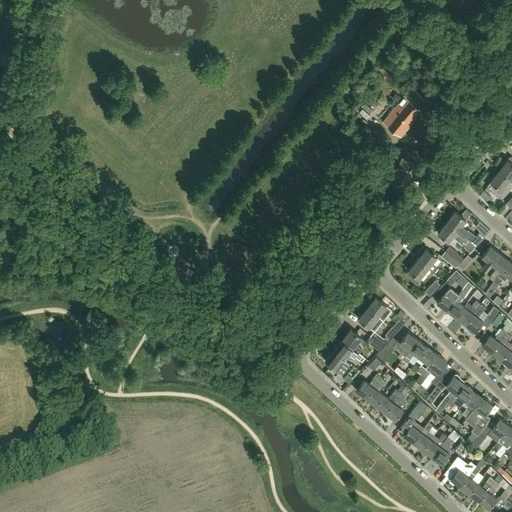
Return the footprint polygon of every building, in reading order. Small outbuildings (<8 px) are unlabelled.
[(400,137),(429,101),(412,87),(382,122),(400,137)] [(498,170),(511,181),(511,157),(510,155),(507,159),(506,159),(498,170)] [(409,176),(415,163),(401,158),(392,180),(405,186),(409,176)] [(510,188),(511,186),(511,181),(498,170),(493,176),(489,181),(490,181),(486,186),(498,196),(502,191),(501,189),(505,184),(510,188)] [(445,221),(463,235),(467,230),(461,225),(465,219),(454,210),(445,221)] [(457,240),(461,235),(462,236),(463,235),(445,221),(437,232),(448,241),(452,236),(457,240)] [(475,245),(484,236),(479,232),(470,242),(475,245)] [(416,258),(427,267),(433,272),(437,267),(431,262),(436,256),(422,246),(417,252),(419,254),(416,258)] [(449,246),(445,251),(460,262),(463,259),(457,254),(458,253),(449,246)] [(486,270),(491,263),(491,264),(499,253),(489,246),(481,256),(486,260),(481,267),(486,270)] [(457,265),(460,262),(445,251),(440,256),(455,267),(457,265)] [(509,261),(499,253),(491,264),(496,267),(493,271),(493,272),(488,278),(493,281),(501,271),(509,261)] [(472,259),(467,254),(463,259),(460,262),(457,265),(461,270),(472,259)] [(427,267),(416,258),(407,269),(408,270),(404,275),(416,284),(420,279),(419,278),(427,267)] [(501,271),(493,281),(485,292),(490,295),(502,279),(504,280),(507,276),(510,278),(511,275),(511,263),(509,261),(501,271)] [(446,279),(451,284),(460,274),(455,269),(446,279)] [(483,288),(487,283),(482,278),(477,284),(483,288)] [(429,295),(439,284),(435,279),(424,291),(429,295)] [(436,301),(445,309),(458,293),(449,286),(444,291),(436,301)] [(458,293),(445,309),(455,316),(463,306),(458,302),(466,292),(461,289),(458,293)] [(391,309),(386,305),(374,296),(366,307),(382,320),(391,309)] [(467,301),(463,306),(455,316),(465,324),(473,313),(480,303),(476,300),(472,305),(467,301)] [(480,303),(473,313),(465,324),(469,327),(467,329),(472,333),(474,331),(482,320),(478,317),(482,311),(485,307),(480,303)] [(491,320),(498,309),(493,305),(485,315),(491,320)] [(369,327),(373,330),(369,335),(382,345),(384,344),(387,340),(374,330),(374,331),(382,320),(366,307),(357,318),(369,326),(369,327)] [(391,326),(396,331),(405,322),(400,317),(391,326)] [(481,344),(491,351),(498,341),(506,331),(511,323),(511,322),(508,319),(494,337),(489,333),(481,344)] [(361,348),(355,343),(360,337),(349,328),(341,339),(352,348),(358,352),(361,348)] [(392,344),(405,354),(401,359),(417,339),(407,331),(400,341),(397,338),(392,344)] [(510,335),(506,331),(498,341),(491,351),(500,359),(508,348),(511,344),(507,340),(510,335)] [(382,345),(369,335),(365,340),(378,350),(382,345)] [(352,348),(341,339),(332,349),(350,363),(344,358),(349,352),(358,360),(362,355),(358,352),(352,348)] [(427,346),(417,339),(401,359),(406,363),(414,353),(419,357),(427,346)] [(378,350),(375,353),(375,354),(380,358),(384,354),(386,351),(387,349),(389,348),(384,344),(382,345),(378,350)] [(427,346),(419,357),(428,364),(436,353),(427,346)] [(511,363),(511,350),(508,348),(500,359),(510,366),(511,363)] [(335,369),(340,363),(346,368),(350,363),(332,349),(324,360),(335,369)] [(449,369),(443,364),(446,361),(436,353),(428,364),(425,368),(421,374),(415,381),(420,385),(430,372),(434,375),(430,380),(436,385),(440,381),(449,369)] [(373,370),(380,361),(375,356),(367,365),(373,370)] [(421,374),(425,368),(420,364),(415,370),(421,374)] [(343,378),(348,383),(352,378),(347,373),(343,378)] [(356,390),(365,397),(374,386),(381,377),(376,373),(368,382),(364,379),(356,390)] [(455,392),(463,382),(453,374),(444,387),(449,390),(446,394),(451,398),(455,392)] [(381,377),(374,386),(365,397),(375,405),(383,394),(378,390),(385,380),(381,377)] [(465,400),(473,389),(463,382),(455,392),(451,398),(447,402),(452,406),(454,403),(459,407),(465,400)] [(388,398),(383,394),(375,405),(384,412),(393,401),(404,387),(401,384),(397,389),(396,388),(388,398)] [(404,387),(393,401),(384,412),(394,419),(402,408),(405,404),(402,402),(404,399),(403,398),(410,389),(406,385),(404,387)] [(441,389),(436,385),(424,400),(429,404),(441,389)] [(471,411),(482,396),(473,389),(465,400),(468,402),(460,412),(465,416),(463,418),(465,419),(471,411)] [(469,444),(470,444),(475,438),(480,432),(486,424),(490,418),(484,413),(492,403),(482,396),(471,411),(465,419),(472,425),(469,428),(477,434),(469,444)] [(427,405),(424,403),(420,399),(406,416),(411,420),(413,418),(414,416),(417,418),(427,405)] [(446,412),(442,416),(448,421),(451,417),(446,412)] [(420,430),(411,423),(414,419),(413,418),(411,420),(406,416),(398,428),(404,432),(402,434),(403,434),(401,436),(406,440),(408,438),(412,441),(421,431),(420,430)] [(492,444),(494,445),(498,439),(501,436),(509,425),(499,418),(491,428),(486,424),(480,432),(485,436),(487,433),(495,440),(492,444)] [(421,431),(412,441),(422,449),(430,438),(425,434),(432,424),(428,421),(420,430),(421,431)] [(511,443),(511,441),(511,427),(509,425),(501,436),(498,439),(502,442),(508,447),(511,443)] [(430,438),(422,449),(431,456),(447,436),(442,432),(437,437),(433,434),(430,438)] [(451,439),(447,436),(431,456),(441,464),(450,452),(450,446),(449,445),(453,440),(451,439)] [(458,454),(467,442),(462,438),(453,450),(458,454)] [(475,448),(480,442),(475,438),(470,444),(475,448)] [(467,464),(457,456),(443,473),(450,478),(449,478),(450,479),(449,480),(449,481),(451,483),(453,483),(454,481),(459,486),(467,475),(475,465),(470,461),(467,464)] [(459,486),(469,493),(477,482),(472,478),(479,469),(475,465),(467,475),(459,486)] [(494,480),(487,490),(478,500),(482,504),(481,505),(482,506),(485,509),(487,509),(488,507),(488,508),(492,503),(498,508),(501,503),(505,499),(511,489),(511,486),(508,484),(500,495),(496,497),(491,493),(498,483),(502,478),(498,474),(494,480)] [(489,476),(481,486),(477,482),(469,493),(478,500),(487,490),(494,480),(489,476)] [(511,501),(511,489),(505,499),(501,503),(507,508),(511,501)]
